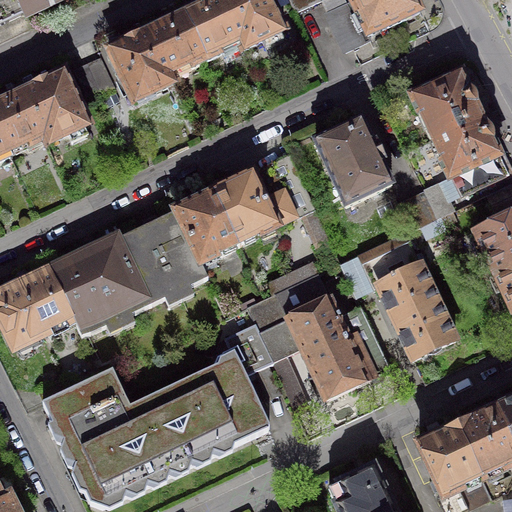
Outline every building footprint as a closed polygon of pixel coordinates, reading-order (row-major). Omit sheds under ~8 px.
[(27,17),(62,0),(0,0),(0,26),(26,14),(27,17)] [(220,0),(219,1),(243,52),(284,33),(268,0),(220,0)] [(288,0),(295,15),(323,1),(322,0),(288,0)] [(413,0),(349,0),(351,3),(327,14),(346,54),(371,42),(369,38),(420,14),(414,1),(413,0)] [(191,14),(184,17),(206,63),(239,47),(242,53),(243,52),(219,1),(191,14)] [(177,21),(149,34),(174,85),(175,85),(172,79),(206,63),(184,17),(177,21)] [(174,85),(149,34),(139,39),(139,38),(132,41),(125,45),(126,45),(108,54),(133,105),(174,85)] [(96,67),(89,70),(103,99),(116,93),(103,64),(96,67)] [(89,105),(103,99),(89,70),(82,73),(75,76),(89,105)] [(34,90),(23,95),(48,146),(89,127),(64,75),(47,83),(47,82),(40,85),(33,89),(34,90)] [(431,141),(481,118),(472,97),(462,77),(411,100),(431,141)] [(0,105),(0,135),(11,157),(44,141),(47,147),(48,146),(23,95),(0,105)] [(491,138),(481,118),(431,141),(450,183),(453,181),(461,199),(509,177),(500,159),(491,138)] [(380,163),(382,162),(379,155),(375,147),(373,148),(362,124),(316,145),(346,209),(392,188),(380,163)] [(0,162),(11,157),(0,135),(0,162)] [(233,186),(214,195),(240,250),(280,231),(276,222),(299,211),(328,273),(340,267),(290,159),(263,172),(233,186)] [(441,186),(424,194),(437,221),(440,220),(453,214),(447,200),(441,186)] [(511,186),(489,197),(497,213),(508,208),(511,206),(511,186)] [(421,229),(437,221),(424,194),(412,200),(399,205),(412,233),(421,229)] [(195,204),(175,213),(202,268),(240,250),(214,195),(195,204)] [(202,268),(175,213),(174,213),(175,215),(152,226),(117,243),(149,310),(168,301),(165,295),(185,286),(188,291),(208,282),(202,268)] [(437,221),(421,229),(426,241),(436,236),(446,231),(440,220),(437,221)] [(511,221),(478,237),(511,309),(511,221)] [(421,269),(406,236),(359,258),(372,287),(376,285),(394,324),(413,363),(456,342),(422,269),(421,269)] [(149,310),(117,243),(116,241),(94,252),(49,273),(76,330),(82,341),(109,328),(106,323),(126,314),(129,319),(149,310)] [(355,295),(372,287),(359,258),(341,267),(355,295)] [(266,286),(272,299),(318,278),(312,265),(266,286)] [(76,330),(49,273),(42,277),(19,288),(43,339),(73,325),(75,330),(76,330)] [(288,358),(302,352),(327,403),(364,385),(390,373),(360,309),(338,320),(318,278),(272,299),(247,311),(255,328),(274,365),(276,364),(300,416),(311,410),(307,402),(309,402),(288,358)] [(43,339),(19,288),(11,291),(0,296),(0,324),(14,353),(43,339)] [(235,361),(152,400),(185,471),(267,432),(268,429),(245,379),(253,375),(274,365),(255,328),(225,342),(235,361)] [(185,471),(152,400),(130,411),(112,374),(70,394),(44,406),(54,427),(64,422),(66,428),(69,433),(64,448),(91,506),(102,510),(185,471)] [(64,381),(38,393),(41,400),(44,406),(70,394),(64,381)] [(511,404),(506,407),(499,410),(511,437),(507,438),(511,447),(511,404)] [(483,483),(511,468),(511,447),(507,438),(511,437),(499,410),(467,426),(458,430),(483,483)] [(438,502),(442,511),(468,511),(489,502),(480,484),(483,483),(458,430),(450,433),(419,448),(443,500),(438,502)] [(338,511),(394,511),(374,469),(363,475),(329,491),(336,507),(338,511)] [(15,511),(10,501),(0,505),(0,511),(15,511)]
